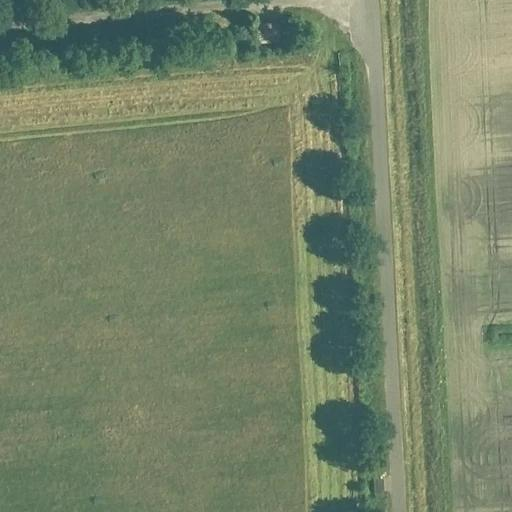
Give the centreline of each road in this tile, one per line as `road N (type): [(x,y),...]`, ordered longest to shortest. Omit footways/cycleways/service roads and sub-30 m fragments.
road 1 (unclassified): [(371,0),(398,511)]
road 2 (track): [(372,5),(0,36)]
